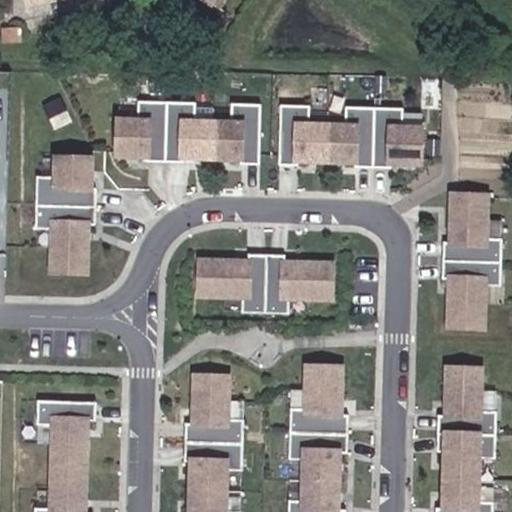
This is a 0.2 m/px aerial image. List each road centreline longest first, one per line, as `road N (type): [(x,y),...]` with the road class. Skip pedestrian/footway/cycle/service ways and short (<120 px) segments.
road 1 (residential): [(394,511),(401,243),(386,223),(360,214),(195,213),(160,233),(139,282)]
road 2 (residential): [(136,345),(140,511)]
